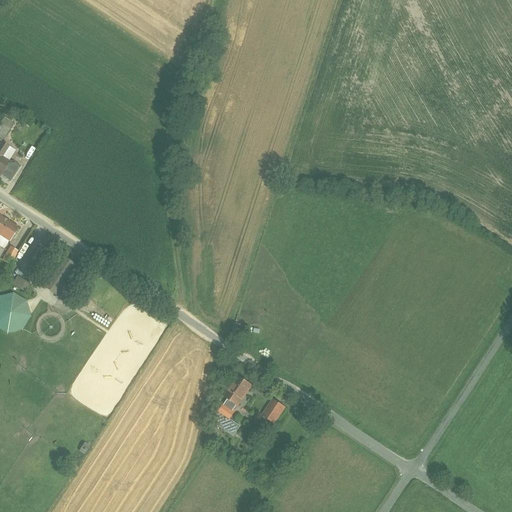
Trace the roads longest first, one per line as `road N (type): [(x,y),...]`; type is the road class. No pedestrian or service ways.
road 1 (unclassified): [(0,194),(413,470)]
road 2 (unclassified): [(413,470),(511,323)]
